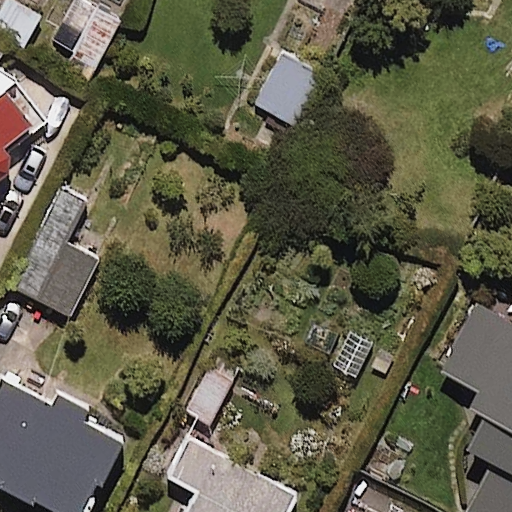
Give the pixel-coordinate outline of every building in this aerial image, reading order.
[(36,8),(19,0),(0,0),(0,30),(21,40),(36,8)] [(117,12),(93,0),(59,68),(83,80),(117,12)] [(323,67),(278,45),(252,99),(297,121),(323,67)] [(0,131),(27,110),(0,77),(0,171),(20,156),(0,131)] [(85,198),(57,184),(9,280),(67,309),(95,253),(65,238),(85,198)] [(511,511),(511,310),(467,287),(431,356),(484,384),(458,436),(486,451),(457,505),(471,511),(511,511)] [(241,369),(211,351),(179,404),(209,422),(241,369)] [(80,412),(85,401),(41,380),(36,390),(0,372),(0,474),(76,511),(80,511),(120,431),(80,412)] [(288,511),(297,494),(192,440),(173,478),(201,492),(190,511),(288,511)] [(401,511),(363,495),(355,511),(401,511)]
